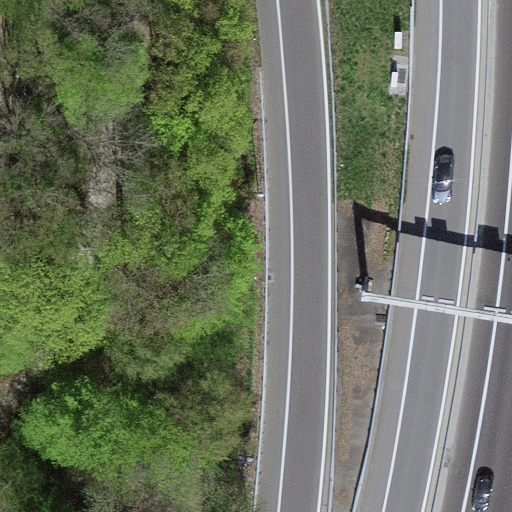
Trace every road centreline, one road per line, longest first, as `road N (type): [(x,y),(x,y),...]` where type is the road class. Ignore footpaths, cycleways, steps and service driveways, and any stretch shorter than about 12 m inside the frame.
road 1 (motorway): [(460,0),(448,213),(404,511)]
road 2 (motorway): [(297,0),(311,197),(297,511)]
